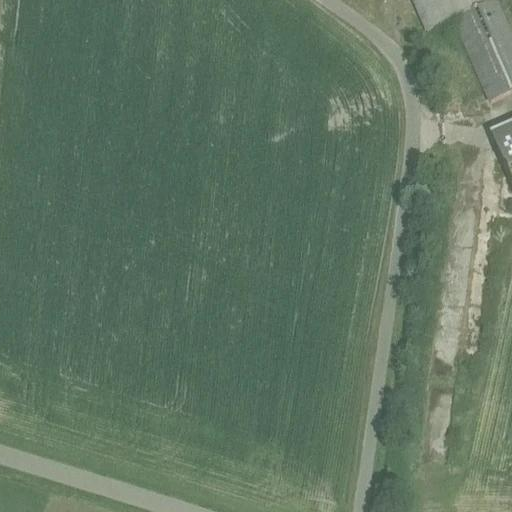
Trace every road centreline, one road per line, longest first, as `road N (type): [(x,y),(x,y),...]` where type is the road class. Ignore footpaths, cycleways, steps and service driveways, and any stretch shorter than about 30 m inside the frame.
road 1 (unclassified): [(360,511),(417,124),(405,68),(324,0)]
road 2 (unclassified): [(177,511),(0,456)]
